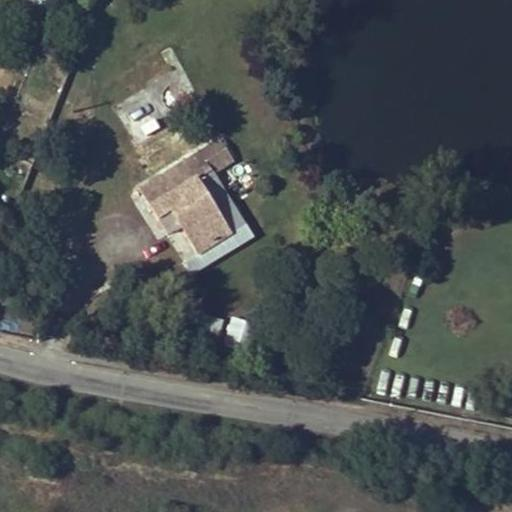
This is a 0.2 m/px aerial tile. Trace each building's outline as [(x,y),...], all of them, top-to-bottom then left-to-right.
[(47,6),(29,0),(17,0),(11,18),(40,28),(47,6)] [(204,150),(139,187),(158,221),(173,214),(182,228),(195,252),(232,232),(202,180),(216,171),(204,150)] [(173,214),(158,221),(167,235),(182,228),(173,214)] [(196,332),(218,339),(224,318),(202,312),(196,332)] [(232,315),(222,346),(245,354),(256,322),(232,315)]
